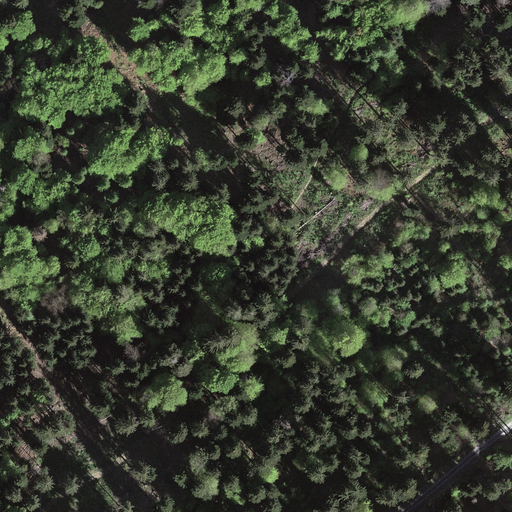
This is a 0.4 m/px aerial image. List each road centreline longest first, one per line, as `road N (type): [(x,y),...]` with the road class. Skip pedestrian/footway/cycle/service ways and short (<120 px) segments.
road 1 (track): [(511,115),(487,117),(277,305),(237,329)]
road 2 (track): [(43,511),(131,451),(237,329)]
